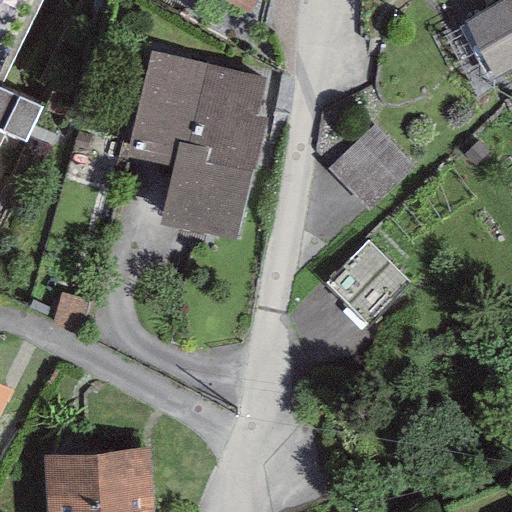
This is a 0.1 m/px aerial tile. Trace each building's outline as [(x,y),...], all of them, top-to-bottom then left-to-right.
[(43,0),(0,0),(0,138),(26,150),(42,115),(0,97),(43,0)] [(225,0),(250,13),(257,0),(225,0)] [(511,0),(504,0),(453,27),(483,86),(511,70),(511,0)] [(255,82),(154,59),(132,155),(177,165),(163,226),(229,241),(255,129),(244,126),(255,82)] [(141,511),(139,457),(35,461),(37,511),(141,511)]
